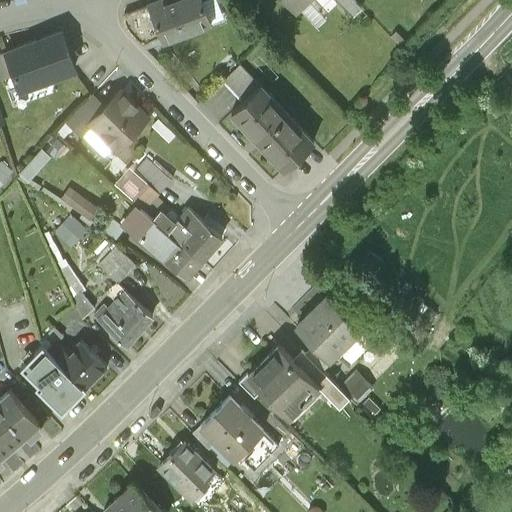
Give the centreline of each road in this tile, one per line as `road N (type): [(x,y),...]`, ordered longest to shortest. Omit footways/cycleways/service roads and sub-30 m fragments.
road 1 (secondary): [(3,511),(298,228)]
road 2 (residential): [(298,228),(74,0)]
road 3 (secondary): [(298,228),(511,12)]
